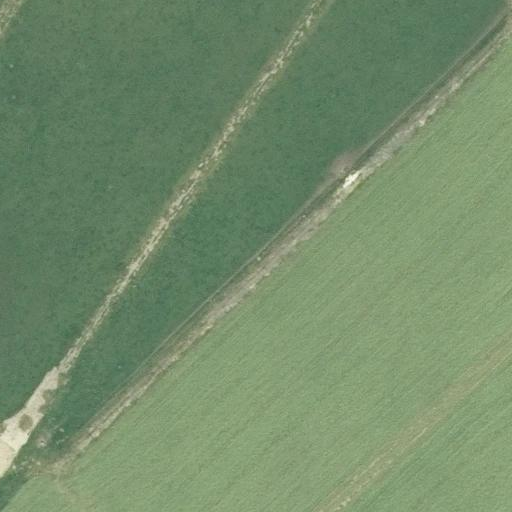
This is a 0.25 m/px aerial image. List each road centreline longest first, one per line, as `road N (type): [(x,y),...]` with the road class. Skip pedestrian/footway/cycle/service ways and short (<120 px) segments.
road 1 (residential): [(511,31),(48,480)]
road 2 (residential): [(322,0),(7,448)]
road 3 (residential): [(328,511),(511,346)]
